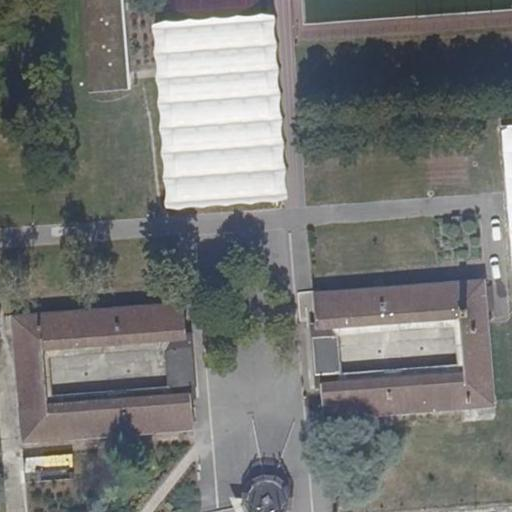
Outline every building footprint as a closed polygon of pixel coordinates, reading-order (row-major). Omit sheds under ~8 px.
[(123,0),(81,0),(89,92),(131,89),(123,0)] [(266,16),(157,24),(172,206),(280,198),(266,16)] [(511,119),(502,120),(511,258),(511,119)] [(321,385),(324,425),(501,409),(490,277),(316,292),(319,326),(344,324),(463,313),(468,372),(321,385)] [(20,446),(198,437),(196,398),(48,405),(45,346),(164,340),(189,339),(187,305),(13,314),(20,446)] [(345,333),(344,324),(319,326),(320,335),(345,333)] [(345,333),(320,335),(323,369),(348,367),(345,333)] [(189,339),(164,340),(165,350),(189,348),(189,339)] [(191,382),(189,348),(165,350),(166,383),(191,382)] [(242,493),(242,506),(245,511),(292,511),(293,511),(295,497),(289,485),(279,477),(265,475),(250,482),(242,493)]
